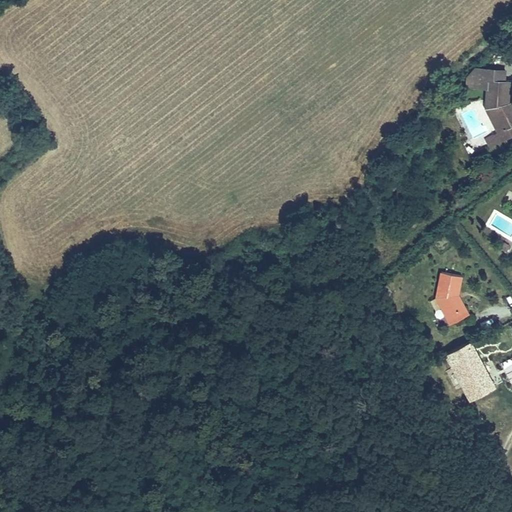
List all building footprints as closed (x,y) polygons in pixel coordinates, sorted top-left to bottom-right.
[(484,105),(489,115),(496,111),(502,125),(511,121),(511,104),(508,106),(504,98),(507,76),(489,74),(484,105)] [(496,111),(489,115),(495,129),(502,125),(496,111)] [(511,121),(502,125),(495,129),(499,137),(511,130),(511,121)] [(437,293),(446,313),(464,305),(459,291),(463,272),(443,267),(437,293)] [(464,305),(446,313),(449,322),(468,314),(464,305)] [(494,383),(477,348),(472,337),(447,349),(453,363),(468,395),(494,383)]
